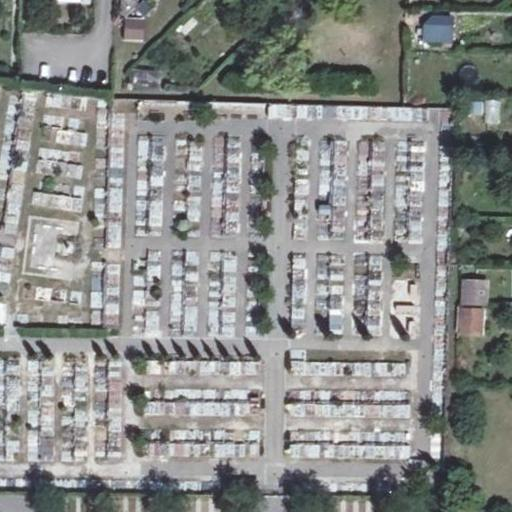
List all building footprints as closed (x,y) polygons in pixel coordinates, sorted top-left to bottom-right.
[(139,0),(127,0),(128,12),(139,0)] [(454,47),(453,18),(420,19),(421,47),(454,47)] [(143,42),(144,19),(130,19),(128,41),(143,42)] [(136,89),(162,90),(162,74),(137,72),(136,89)] [(464,304),(487,304),(488,281),(464,280),(464,304)] [(485,332),(486,311),(463,310),(462,330),(485,332)] [(344,504),(344,511),(375,511),(374,501),(344,504)]
